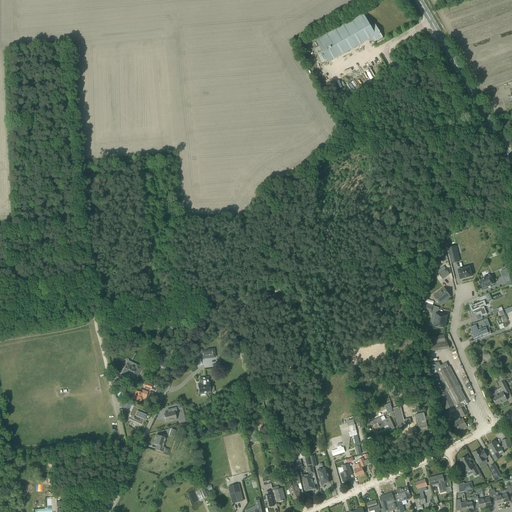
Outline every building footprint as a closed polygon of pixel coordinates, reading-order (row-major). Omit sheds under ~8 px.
[(363,13),(315,40),(328,63),(371,38),(374,42),(383,37),(375,24),(371,26),(363,13)] [(456,250),(448,252),(451,264),(459,262),(456,250)] [(469,267),(458,270),(460,279),(472,277),(469,267)] [(445,269),(439,274),(443,279),(449,274),(445,269)] [(479,282),(481,286),(483,289),(494,284),(491,276),(490,277),(489,275),(483,277),(484,279),(483,279),(479,281),(480,282),(479,282)] [(444,287),(433,295),(440,305),(451,297),(444,287)] [(475,313),(476,315),(480,313),(481,317),(487,314),(484,307),(484,306),(486,306),(485,301),(487,300),(485,296),(478,298),(480,303),(471,306),(474,314),(474,313),(475,313)] [(434,306),(424,303),(421,309),(432,313),(434,306)] [(432,313),(430,325),(434,326),(445,328),(447,316),(432,313)] [(487,329),(483,320),(473,324),(474,326),(470,328),(474,337),(475,337),(476,340),(491,334),(489,328),(487,329)] [(426,338),(428,352),(450,349),(447,341),(445,342),(444,335),(426,338)] [(155,363),(164,367),(167,358),(168,358),(169,354),(164,352),(163,355),(158,354),(155,363)] [(215,355),(202,357),(203,365),(216,363),(215,355)] [(439,362),(430,364),(433,376),(438,395),(437,395),(441,403),(440,404),(441,407),(443,411),(445,410),(454,405),(457,411),(458,410),(462,417),(468,414),(466,411),(467,410),(465,406),(465,405),(468,404),(449,367),(446,362),(440,366),(439,362)] [(124,368),(123,371),(123,372),(122,373),(130,378),(129,380),(134,382),(141,368),(133,364),(131,367),(127,364),(124,368)] [(506,376),(510,375),(509,372),(499,375),(501,381),(507,380),(506,376)] [(200,384),(198,384),(199,394),(200,394),(201,396),(205,396),(205,393),(210,393),(209,383),(208,383),(208,378),(199,379),(200,384)] [(140,380),(138,386),(150,390),(152,385),(140,380)] [(497,390),(499,394),(492,398),(496,405),(502,402),(502,403),(507,400),(505,395),(510,393),(504,381),(500,384),(502,388),(497,390)] [(135,391),(132,399),(140,402),(142,397),(145,398),(148,392),(139,389),(138,392),(135,391)] [(380,429),(385,427),(384,426),(388,425),(390,431),(395,429),(389,418),(386,419),(382,412),(387,409),(385,404),(380,406),(380,407),(379,407),(380,409),(377,410),(378,410),(375,411),(376,414),(379,413),(381,416),(380,417),(372,421),(374,425),(377,423),(378,426),(379,427),(380,429)] [(143,414),(144,412),(133,407),(129,415),(134,417),(132,421),(132,420),(132,421),(141,425),(146,415),(143,414)] [(164,415),(166,422),(169,421),(170,422),(176,420),(175,415),(178,414),(176,407),(169,409),(170,413),(164,415)] [(405,425),(404,420),(403,414),(398,415),(397,412),(402,410),(401,407),(393,409),(398,427),(405,425)] [(247,409),(250,422),(255,421),(252,408),(247,409)] [(417,420),(418,420),(420,429),(426,427),(426,426),(425,423),(426,423),(427,423),(424,413),(419,414),(415,415),(416,420),(417,420)] [(458,423),(455,424),(458,430),(466,426),(463,420),(461,421),(460,418),(457,419),(458,423)] [(349,432),(350,437),(353,436),(356,446),(355,447),(357,455),(362,454),(359,446),(360,446),(354,421),(347,423),(349,432)] [(156,445),(155,450),(163,452),(165,447),(163,447),(165,438),(166,436),(160,434),(159,436),(156,435),(156,437),(155,437),(154,440),(155,441),(154,442),(155,443),(154,445),(156,445)] [(502,441),(504,449),(511,447),(508,439),(502,441)] [(502,450),(498,443),(497,443),(496,441),(495,441),(494,441),(491,442),(492,443),(487,445),(489,448),(488,448),(495,461),(499,459),(497,456),(499,455),(497,452),(502,450)] [(331,451),(333,456),(345,452),(343,447),(342,448),(341,446),(336,447),(337,449),(331,451)] [(473,454),(476,460),(475,460),(477,464),(478,463),(478,464),(486,460),(485,458),(487,457),(483,451),(481,452),(480,450),(473,454)] [(461,460),(460,461),(462,465),(461,465),(463,469),(464,469),(467,473),(469,475),(473,473),(472,471),(476,469),(474,464),(472,465),(467,456),(464,458),(463,457),(460,459),(461,460)] [(354,465),(356,470),(354,470),(357,477),(365,474),(362,467),(366,466),(363,458),(358,460),(359,463),(354,465)] [(293,469),(291,470),(292,473),(294,480),(299,478),(298,471),(296,464),(292,465),(293,469)] [(344,472),(340,474),(343,482),(349,480),(348,476),(352,475),(349,464),(342,466),(344,472)] [(494,464),(490,467),(494,476),(493,477),(495,481),(502,477),(494,464)] [(313,467),(312,465),(306,466),(309,475),(302,477),(306,491),(311,490),(311,491),(314,490),(314,489),(313,485),(317,484),(313,467)] [(317,470),(321,485),(330,482),(326,468),(317,470)] [(430,478),(432,486),(437,484),(440,493),(446,491),(442,475),(430,478)] [(263,479),(264,486),(271,484),(269,477),(263,479)] [(425,501),(423,492),(427,491),(426,487),(427,487),(425,479),(415,482),(420,498),(414,500),(416,507),(426,504),(425,501)] [(300,497),(294,480),(287,483),(290,491),(289,491),(291,496),(292,496),(293,500),(300,497)] [(464,484),(463,485),(465,491),(473,489),(471,483),(464,484)] [(228,487),(233,504),(243,501),(239,484),(228,487)] [(272,488),(273,491),(274,490),(277,502),(285,500),(282,488),(279,489),(278,486),(272,488)] [(507,493),(501,494),(503,503),(509,501),(508,499),(511,498),(510,493),(509,486),(506,490),(507,493)] [(396,491),(398,495),(395,495),(394,495),(397,503),(399,509),(399,511),(404,511),(402,502),(410,499),(409,499),(411,498),(407,487),(403,489),(401,490),(400,489),(396,490),(396,491)] [(266,496),(263,497),(266,508),(273,507),(270,491),(265,492),(266,496)] [(395,509),(395,508),(398,507),(397,502),(395,503),(392,493),(379,497),(384,511),(388,510),(389,511),(395,509)] [(474,497),(475,499),(476,503),(479,503),(480,508),(486,507),(484,498),(478,499),(478,496),(474,497)] [(264,511),(261,498),(256,499),(258,510),(253,511),(264,511)] [(374,511),(379,511),(381,511),(380,509),(378,501),(376,502),(376,500),(367,503),(370,511),(374,511)] [(461,503),(461,505),(462,510),(462,511),(467,511),(469,511),(468,511),(467,503),(466,503),(466,502),(461,503)]
